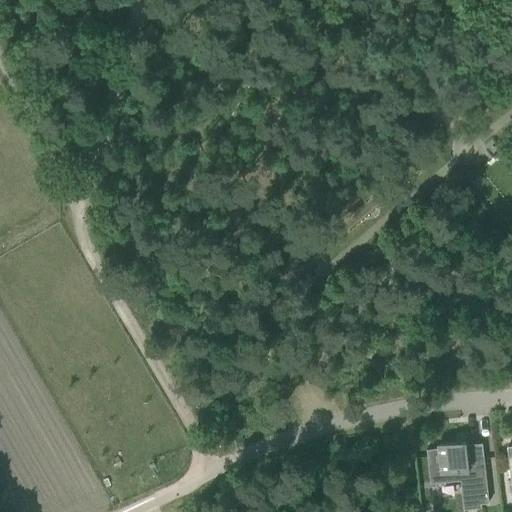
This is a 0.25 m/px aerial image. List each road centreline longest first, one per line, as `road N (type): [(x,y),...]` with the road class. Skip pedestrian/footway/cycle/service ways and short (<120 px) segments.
road 1 (track): [(198,473),(198,442),(74,221),(126,0)]
road 2 (residential): [(198,473),(405,408),(511,395)]
road 3 (unknown): [(75,197),(0,65)]
